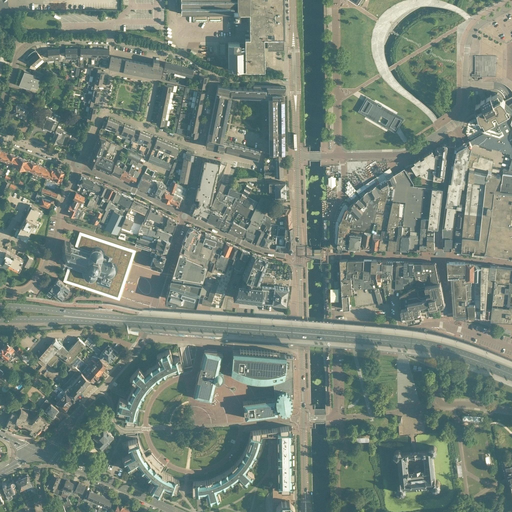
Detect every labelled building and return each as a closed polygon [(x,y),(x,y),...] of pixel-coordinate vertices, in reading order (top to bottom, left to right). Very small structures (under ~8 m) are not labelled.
[(249,12),(250,37),(245,37),(245,42),(228,42),(228,69),(263,69),(263,37),(267,37),(267,49),(282,49),(282,48),(283,48),(282,0),(176,0),(177,13),(233,12),(233,13),(238,13),(238,12),(249,12)] [(71,59),(71,48),(65,48),(65,52),(62,53),(63,61),(66,61),(66,59),(71,59)] [(77,48),(71,48),(71,59),(77,59),(80,59),(80,56),(80,52),(77,52),(77,48)] [(54,60),(53,49),(47,50),(47,52),(44,54),(47,61),(54,60)] [(59,49),(53,49),(54,60),(59,60),(59,61),(63,61),(62,53),(59,53),(59,49)] [(31,52),(30,53),(38,62),(40,64),(44,61),(44,62),(47,61),(44,54),(40,55),(35,50),(34,50),(33,51),(32,52),(31,52)] [(34,65),(38,62),(30,53),(28,55),(26,58),(31,63),(29,68),(35,70),(36,68),(34,65)] [(152,64),(147,63),(111,56),(110,57),(109,64),(108,68),(113,68),(113,67),(116,67),(115,69),(120,70),(121,68),(123,69),(123,70),(128,71),(128,70),(131,70),(130,72),(135,73),(135,71),(138,71),(138,73),(142,74),(143,72),(145,73),(145,75),(160,78),(163,66),(158,65),(159,60),(153,59),(152,64)] [(472,74),(472,77),(474,77),(474,79),(477,79),(477,77),(478,77),(480,77),(496,77),(496,56),(475,56),(475,71),(474,74),(472,74)] [(95,68),(94,71),(93,73),(96,74),(96,77),(95,77),(103,78),(104,73),(100,72),(101,69),(95,68)] [(34,78),(36,75),(23,71),(24,71),(21,78),(22,78),(39,85),(40,80),(34,78)] [(200,75),(199,81),(206,82),(208,77),(204,76),(204,74),(202,74),(202,73),(199,72),(199,75),(200,75)] [(102,84),(103,78),(95,77),(93,76),(92,82),(89,81),(88,84),(91,85),(97,86),(98,83),(102,84)] [(39,85),(22,78),(21,78),(19,85),(18,84),(18,85),(30,89),(31,86),(37,89),(39,85)] [(173,92),(174,85),(167,83),(167,85),(164,84),(164,85),(163,85),(162,88),(163,88),(163,90),(173,92)] [(88,84),(87,90),(88,90),(88,93),(99,96),(100,90),(96,89),(97,86),(91,85),(88,84)] [(207,139),(206,146),(209,147),(217,148),(218,149),(222,149),(222,150),(222,149),(225,150),(241,154),(258,158),(260,150),(227,142),(222,141),(226,123),(231,97),(231,96),(237,96),(268,97),(268,142),(269,147),(269,152),(275,152),(275,155),(280,154),(280,152),(284,152),(283,96),(281,96),(281,93),(285,93),(285,91),(285,88),(285,86),(281,86),(271,86),(270,86),(260,85),(259,85),(257,85),(256,85),(253,85),(253,88),(251,88),(247,87),(244,87),(229,87),(222,85),(218,84),(216,91),(216,94),(207,138),(208,138),(208,140),(207,139)] [(85,93),(83,101),(87,102),(93,103),(94,101),(98,102),(99,96),(88,93),(85,93)] [(511,97),(469,122),(466,133),(470,140),(470,141),(471,141),(471,142),(472,144),(475,143),(486,146),(501,150),(510,153),(511,153),(511,97)] [(365,103),(361,110),(368,113),(371,115),(375,117),(379,119),(381,115),(389,119),(386,124),(390,126),(396,130),(397,127),(402,119),(396,116),(395,116),(392,114),(388,112),(384,110),(380,108),(377,106),(373,103),(367,99),(365,103)] [(31,115),(37,104),(32,102),(29,107),(26,106),(26,105),(27,105),(20,104),(19,107),(15,105),(12,112),(24,118),(26,113),(31,115)] [(87,105),(86,111),(88,111),(96,113),(97,107),(93,106),(93,103),(87,102),(87,105),(86,105),(87,105)] [(41,121),(39,124),(41,125),(42,127),(44,128),(45,127),(50,129),(53,124),(56,125),(59,116),(53,114),(53,115),(52,114),(53,112),(50,111),(50,110),(49,110),(49,109),(48,109),(47,109),(46,110),(46,111),(46,112),(46,113),(45,116),(43,117),(43,118),(43,120),(43,121),(41,121)] [(94,119),(95,113),(88,111),(87,117),(84,116),(83,120),(90,121),(90,118),(94,119)] [(199,121),(200,115),(193,113),(189,112),(188,118),(192,119),(191,119),(199,121)] [(110,129),(113,120),(108,118),(107,122),(104,121),(101,128),(104,129),(105,127),(110,129)] [(168,120),(165,120),(157,118),(157,119),(156,118),(155,121),(156,121),(156,124),(163,125),(163,127),(166,127),(168,120)] [(119,123),(113,120),(110,129),(115,131),(114,133),(117,134),(120,128),(118,127),(119,123)] [(120,128),(117,134),(125,138),(130,127),(124,125),(123,129),(120,128)] [(57,127),(52,141),(61,145),(63,139),(65,135),(62,133),(63,131),(60,129),(60,128),(57,127)] [(125,138),(130,140),(133,141),(136,134),(134,133),(135,129),(130,127),(125,138)] [(142,142),(145,133),(140,131),(139,135),(136,134),(133,141),(141,144),(142,142)] [(151,136),(145,133),(142,142),(147,144),(146,146),(150,147),(152,141),(150,140),(151,136)] [(119,145),(99,136),(87,163),(108,172),(115,154),(119,145)] [(159,149),(162,140),(157,138),(154,147),(159,149)] [(164,151),(168,142),(162,140),(159,149),(164,151)] [(467,188),(470,169),(470,166),(468,165),(470,153),(471,149),(472,144),(471,142),(471,141),(468,143),(467,141),(465,142),(462,144),(457,147),(456,151),(456,153),(456,154),(455,159),(455,163),(453,170),(452,178),(452,182),(450,181),(449,185),(450,186),(449,192),(448,192),(447,193),(447,196),(446,199),(446,200),(447,200),(448,201),(447,204),(451,205),(456,206),(462,206),(462,207),(465,207),(467,194),(463,193),(462,192),(461,192),(462,187),(465,187),(467,188)] [(169,153),(173,144),(168,142),(164,151),(163,154),(169,156),(170,153),(169,153)] [(179,147),(173,144),(169,153),(170,153),(175,155),(176,153),(179,147)] [(437,180),(444,181),(445,177),(444,177),(448,146),(447,145),(444,144),(442,145),(442,146),(440,146),(435,148),(436,153),(435,165),(433,180),(437,180)] [(139,162),(142,155),(128,148),(125,154),(128,155),(128,157),(134,160),(139,162)] [(433,180),(435,165),(436,153),(435,148),(432,150),(421,157),(420,157),(414,160),(409,164),(412,168),(412,169),(415,172),(418,174),(418,175),(420,176),(421,176),(423,177),(426,179),(429,179),(430,179),(433,180)] [(0,159),(6,161),(9,153),(2,151),(0,156),(0,159)] [(184,158),(183,158),(193,160),(194,152),(187,151),(185,158),(184,158)] [(9,153),(6,161),(12,164),(16,156),(12,154),(13,154),(10,153),(9,153)] [(494,190),(497,183),(501,175),(492,173),(492,171),(500,172),(500,169),(492,167),(494,160),(470,153),(468,165),(470,166),(470,169),(467,188),(467,194),(465,207),(463,228),(462,249),(473,251),(474,251),(478,251),(484,252),(485,252),(490,222),(492,213),(494,190)] [(153,164),(156,157),(150,155),(148,161),(153,164)] [(12,164),(12,165),(19,168),(22,158),(19,157),(16,156),(12,164)] [(274,176),(283,176),(282,156),(264,157),(265,172),(265,175),(274,174),(274,176)] [(26,170),(26,169),(29,161),(26,160),(26,159),(24,159),(22,158),(19,168),(26,170)] [(198,216),(206,219),(210,208),(208,207),(209,203),(211,203),(217,173),(218,169),(219,164),(220,161),(203,158),(195,197),(196,197),(196,200),(195,201),(194,201),(189,212),(193,214),(197,216),(198,216)] [(115,164),(111,173),(115,175),(119,177),(124,164),(125,163),(118,160),(116,164),(115,164)] [(33,172),(36,164),(36,163),(33,162),(29,161),(26,169),(33,172)] [(134,170),(138,163),(134,161),(132,165),(128,172),(124,179),(128,182),(129,180),(134,169),(134,170)] [(129,180),(134,182),(143,166),(138,163),(134,170),(134,169),(129,180)] [(33,172),(31,176),(38,179),(39,174),(43,166),(36,164),(33,172)] [(128,172),(125,170),(127,165),(124,164),(119,177),(124,179),(128,172)] [(46,177),(47,176),(49,169),(43,166),(39,174),(46,177)] [(146,190),(150,192),(156,180),(155,179),(159,173),(147,167),(137,185),(137,186),(146,191),(146,190)] [(432,187),(432,186),(430,186),(429,186),(428,186),(427,186),(414,185),(414,183),(407,172),(408,172),(407,171),(405,168),(404,168),(404,167),(403,168),(403,169),(402,168),(401,169),(401,170),(401,169),(400,170),(394,174),(396,181),(393,198),(392,201),(400,202),(405,202),(404,217),(403,226),(411,226),(410,230),(411,230),(417,231),(421,231),(422,217),(429,218),(431,203),(432,196),(432,187)] [(47,176),(46,177),(53,179),(56,170),(53,169),(50,168),(49,169),(47,176)] [(56,170),(53,179),(60,182),(61,180),(62,177),(64,172),(63,172),(60,171),(57,169),(56,170)] [(511,169),(509,169),(503,169),(502,182),(501,182),(500,190),(499,190),(500,184),(497,183),(494,190),(492,213),(490,222),(485,252),(486,252),(493,253),(511,255),(511,169)] [(393,198),(396,181),(394,174),(393,174),(392,172),(385,176),(387,178),(389,183),(387,193),(386,200),(386,201),(390,202),(391,197),(393,198)] [(81,174),(79,178),(80,178),(77,184),(79,185),(77,191),(81,193),(88,177),(81,174)] [(88,195),(94,180),(88,177),(81,193),(88,196),(88,195)] [(387,193),(389,183),(387,178),(380,183),(383,190),(384,189),(384,193),(387,193)] [(98,192),(101,184),(94,180),(88,195),(93,197),(93,196),(95,197),(98,192)] [(156,180),(150,192),(150,193),(160,198),(166,185),(156,180)] [(165,187),(161,197),(163,198),(162,199),(170,202),(173,194),(177,183),(177,181),(173,180),(173,181),(171,186),(170,186),(169,186),(168,187),(167,187),(166,188),(165,187)] [(384,193),(384,189),(383,190),(380,183),(378,180),(376,182),(381,190),(379,199),(378,204),(377,211),(384,213),(385,205),(386,201),(386,200),(387,193),(384,193)] [(5,181),(1,188),(7,191),(10,183),(5,181)] [(328,207),(336,207),(335,195),(334,195),(334,184),(331,184),(331,181),(327,181),(328,207)] [(279,182),(269,183),(269,191),(275,191),(275,198),(279,198),(280,202),(285,202),(285,196),(285,191),(285,187),(285,182),(282,182),(281,182),(279,182)] [(378,204),(379,199),(381,190),(376,182),(367,188),(372,196),(370,197),(366,205),(367,206),(371,202),(378,204)] [(187,188),(177,183),(173,194),(170,202),(178,206),(181,200),(184,201),(187,185),(187,188)] [(100,201),(107,186),(101,184),(98,192),(99,192),(95,199),(100,201)] [(247,196),(250,190),(251,188),(246,185),(242,193),(229,189),(229,190),(227,195),(228,196),(228,195),(229,195),(232,196),(234,197),(236,198),(240,199),(244,200),(247,196)] [(108,201),(113,189),(107,186),(100,201),(98,206),(103,208),(107,200),(108,201)] [(439,228),(443,193),(443,188),(433,187),(432,196),(431,203),(429,218),(428,227),(435,228),(437,228),(438,228),(439,228)] [(372,196),(367,188),(364,190),(359,193),(361,197),(359,198),(366,205),(370,197),(372,196)] [(106,209),(101,220),(107,222),(121,193),(113,189),(108,201),(104,208),(106,209)] [(250,218),(261,197),(255,194),(250,190),(247,196),(244,200),(238,212),(236,215),(234,218),(233,221),(228,230),(242,236),(247,225),(248,226),(252,219),(250,218)] [(217,224),(217,225),(224,211),(232,196),(229,195),(228,195),(228,196),(227,195),(225,194),(218,191),(210,208),(206,219),(206,220),(211,223),(213,220),(215,221),(214,223),(215,223),(217,224)] [(73,198),(74,199),(81,202),(82,202),(84,203),(87,197),(84,195),(84,196),(76,193),(73,198)] [(121,193),(107,222),(104,229),(119,235),(121,230),(122,225),(121,225),(125,215),(129,208),(133,198),(121,193)] [(36,198),(35,202),(38,203),(48,207),(48,206),(49,206),(50,205),(49,204),(49,203),(50,201),(42,198),(43,196),(37,194),(36,198)] [(366,205),(359,198),(357,195),(352,199),(354,202),(363,211),(367,206),(366,205)] [(225,220),(232,206),(230,205),(234,197),(232,196),(224,211),(217,225),(217,224),(217,225),(221,227),(225,220)] [(98,206),(100,201),(95,199),(90,197),(87,205),(91,206),(90,207),(97,210),(97,209),(100,210),(102,211),(103,208),(98,206)] [(260,224),(263,217),(265,214),(265,213),(270,203),(271,199),(262,198),(261,197),(250,218),(252,219),(248,226),(247,225),(242,236),(252,241),(258,226),(260,224)] [(133,198),(129,208),(144,214),(148,205),(143,202),(142,204),(138,202),(138,200),(133,198)] [(236,215),(238,212),(244,200),(240,199),(236,198),(232,206),(225,220),(221,227),(228,230),(233,221),(234,218),(236,215)] [(80,206),(81,202),(74,199),(71,205),(82,210),(83,207),(80,206)] [(399,227),(399,217),(400,202),(392,201),(392,203),(390,213),(387,228),(388,228),(388,231),(390,231),(388,248),(396,248),(397,236),(399,227)] [(348,206),(348,207),(357,215),(356,217),(357,218),(363,211),(354,202),(352,203),(348,206)] [(373,229),(374,224),(376,213),(377,211),(378,204),(371,202),(367,206),(363,211),(357,218),(355,221),(353,223),(352,226),(351,226),(351,231),(350,234),(349,247),(350,247),(354,247),(359,247),(359,248),(360,248),(361,239),(363,240),(364,232),(364,231),(368,228),(373,229)] [(343,206),(339,214),(355,221),(357,218),(356,217),(357,215),(348,207),(348,206),(346,203),(343,206)] [(70,204),(68,210),(70,211),(68,215),(73,217),(74,216),(75,216),(79,218),(83,210),(82,210),(71,205),(70,204)] [(456,206),(451,205),(447,204),(446,204),(445,209),(445,210),(444,215),(444,216),(443,220),(443,221),(443,226),(443,227),(443,229),(443,230),(443,237),(443,245),(444,245),(444,249),(452,249),(453,227),(456,216),(456,212),(456,206)] [(42,211),(31,205),(25,218),(23,217),(23,216),(21,221),(23,222),(16,234),(25,239),(30,229),(34,231),(39,222),(35,220),(38,215),(39,216),(42,211)] [(387,228),(390,213),(391,206),(389,205),(385,205),(384,213),(384,214),(381,232),(381,233),(381,234),(379,248),(383,248),(388,248),(390,231),(388,231),(388,228),(387,228)] [(152,222),(157,210),(157,209),(156,209),(150,206),(144,222),(147,224),(150,217),(150,218),(151,218),(149,221),(152,222)] [(463,228),(465,207),(462,207),(462,206),(456,206),(456,212),(458,213),(457,227),(456,227),(455,249),(462,249),(463,228)] [(290,213),(291,213),(290,207),(287,208),(287,207),(283,207),(282,207),(282,208),(279,208),(279,209),(274,209),(274,217),(270,217),(265,214),(263,217),(265,219),(271,223),(276,224),(285,226),(291,226),(291,225),(292,225),(291,220),(290,213)] [(159,221),(161,212),(157,210),(152,222),(151,224),(155,225),(157,220),(159,221)] [(176,220),(161,212),(159,221),(157,220),(155,225),(173,231),(176,221),(176,220)] [(381,232),(384,214),(376,213),(374,224),(373,229),(372,232),(373,233),(372,240),(371,248),(378,248),(379,240),(381,233),(381,232)] [(352,226),(353,223),(355,221),(339,214),(337,220),(337,221),(336,221),(335,228),(351,231),(351,226),(352,226)] [(122,225),(121,230),(125,231),(129,233),(137,235),(139,231),(141,225),(132,223),(133,219),(125,215),(121,225),(122,225)] [(97,225),(100,219),(94,216),(91,222),(97,225)] [(258,226),(252,241),(258,244),(258,243),(260,244),(263,239),(264,235),(266,232),(271,223),(265,219),(263,217),(260,224),(258,226)] [(401,248),(403,226),(404,217),(399,217),(399,227),(397,236),(396,248),(396,251),(401,251),(401,249),(401,248)] [(428,230),(428,227),(429,218),(422,217),(421,231),(420,244),(420,249),(427,249),(428,230)] [(139,231),(137,235),(139,236),(139,235),(142,236),(143,232),(154,236),(158,237),(170,241),(172,234),(164,231),(159,230),(160,229),(156,228),(157,227),(154,226),(147,224),(144,222),(142,222),(141,225),(139,231)] [(271,241),(272,238),(273,234),(276,224),(271,223),(266,232),(264,235),(263,239),(260,244),(260,245),(269,247),(271,241)] [(271,241),(269,247),(275,248),(278,249),(288,250),(288,249),(290,249),(291,249),(291,247),(292,247),(293,237),(292,237),(292,228),(291,228),(291,226),(285,226),(276,224),(273,234),(272,238),(271,241)] [(409,249),(411,230),(410,230),(411,226),(403,226),(401,248),(401,249),(409,249)] [(207,264),(208,259),(209,258),(216,238),(216,237),(205,232),(204,234),(200,232),(200,231),(196,229),(193,228),(192,228),(191,227),(190,227),(189,228),(188,228),(188,229),(187,230),(188,230),(186,233),(184,238),(184,239),(182,242),(181,244),(179,250),(178,255),(175,264),(174,268),(172,273),(172,272),(172,275),(171,279),(170,279),(164,299),(175,303),(175,300),(177,301),(193,303),(195,303),(197,300),(199,292),(201,284),(202,280),(204,273),(206,266),(207,264)] [(434,231),(435,228),(428,227),(428,230),(427,249),(435,249),(435,247),(435,244),(435,243),(435,239),(435,231),(434,231)] [(349,247),(350,234),(351,231),(335,228),(335,233),(335,241),(335,242),(336,243),(337,244),(338,244),(339,246),(340,246),(340,247),(349,247)] [(371,233),(372,232),(373,229),(368,228),(364,231),(364,232),(363,240),(362,248),(369,248),(371,233)] [(417,249),(417,234),(417,231),(411,230),(409,249),(417,249)] [(59,260),(59,261),(59,262),(60,262),(63,263),(63,264),(63,265),(64,265),(65,265),(66,265),(67,264),(68,265),(68,266),(70,266),(70,268),(66,278),(66,279),(68,280),(74,282),(118,296),(133,251),(81,234),(77,247),(73,246),(73,245),(73,244),(71,243),(71,242),(70,242),(65,241),(64,240),(64,241),(64,242),(63,246),(62,246),(62,247),(63,248),(63,247),(65,248),(64,251),(62,255),(61,258),(61,259),(61,258),(60,259),(59,259),(59,260)] [(168,246),(170,241),(154,236),(154,237),(153,241),(156,242),(156,243),(168,246)] [(212,260),(220,239),(216,238),(209,258),(208,259),(212,260)] [(135,243),(134,246),(150,251),(153,243),(141,239),(139,244),(135,243)] [(219,252),(223,240),(220,239),(212,260),(212,261),(216,263),(217,259),(218,255),(219,253),(219,252)] [(216,263),(215,266),(223,269),(228,255),(232,244),(226,242),(224,241),(220,251),(221,251),(219,256),(218,255),(217,259),(216,263)] [(166,252),(168,246),(156,243),(154,248),(166,252)] [(228,255),(223,269),(226,271),(232,257),(234,258),(235,258),(239,247),(232,244),(228,255)] [(0,262),(6,266),(8,262),(18,268),(21,263),(23,264),(22,264),(28,267),(33,258),(27,255),(26,256),(23,254),(21,258),(11,252),(12,249),(12,250),(7,248),(8,247),(6,250),(0,246),(0,262)] [(246,258),(249,252),(242,249),(239,247),(235,258),(234,258),(232,263),(231,266),(234,267),(235,267),(234,268),(239,270),(242,267),(244,264),(246,258)] [(153,256),(150,266),(159,269),(159,268),(161,269),(165,255),(157,252),(151,250),(150,254),(153,255),(153,256)] [(264,275),(264,276),(263,275),(262,275),(268,260),(252,253),(242,277),(244,277),(247,278),(245,284),(241,283),(238,283),(233,297),(243,298),(243,299),(244,298),(247,298),(247,299),(248,299),(251,299),(251,300),(252,300),(252,299),(255,299),(255,300),(256,300),(258,300),(259,300),(259,301),(260,301),(260,302),(262,302),(264,303),(267,303),(269,303),(272,303),(272,302),(274,302),(286,304),(288,287),(284,287),(282,286),(281,286),(280,286),(276,286),(273,285),(274,284),(274,283),(274,282),(274,281),(273,280),(273,279),(272,278),(271,277),(270,276),(269,276),(268,275),(265,275),(264,275)] [(347,277),(348,258),(340,259),(340,263),(341,271),(338,271),(338,277),(347,277)] [(363,278),(364,258),(348,258),(347,277),(353,276),(353,280),(354,287),(354,288),(363,288),(363,278)] [(371,278),(372,259),(365,258),(364,258),(363,278),(363,288),(374,288),(373,285),(372,280),(372,279),(371,278)] [(372,280),(373,285),(374,288),(375,292),(376,295),(377,299),(379,304),(383,304),(383,303),(382,299),(380,294),(379,291),(378,288),(379,287),(378,287),(378,284),(377,283),(377,280),(377,276),(377,259),(372,259),(371,278),(372,279),(372,280)] [(404,284),(404,260),(397,260),(393,260),(392,272),(393,288),(396,288),(398,288),(404,287),(404,284)] [(423,266),(422,262),(414,261),(415,273),(417,280),(419,280),(422,279),(422,274),(423,273),(423,270),(423,266)] [(466,279),(465,261),(447,261),(448,277),(453,277),(452,281),(452,283),(451,284),(451,285),(451,286),(451,287),(451,288),(452,289),(452,290),(452,291),(452,292),(452,293),(453,293),(454,293),(456,315),(469,314),(469,317),(476,317),(475,302),(467,301),(467,292),(467,285),(466,280),(466,279)] [(435,262),(429,262),(422,262),(423,266),(423,270),(423,273),(422,274),(422,279),(419,280),(420,285),(439,281),(435,262)] [(475,277),(475,263),(466,262),(466,280),(467,285),(467,292),(467,301),(475,302),(475,292),(475,287),(475,277)] [(487,292),(490,265),(481,264),(481,282),(481,290),(481,293),(481,298),(481,304),(481,311),(481,317),(486,317),(486,312),(486,309),(487,295),(487,292)] [(495,277),(496,265),(490,265),(487,292),(494,292),(495,277)] [(511,291),(511,289),(511,267),(508,267),(506,267),(497,265),(496,265),(495,277),(494,292),(493,298),(492,309),(491,317),(491,320),(511,321),(511,305),(510,305),(511,295),(511,291)] [(207,270),(206,275),(215,278),(217,270),(214,269),(213,272),(209,271),(207,270)] [(49,289),(49,290),(60,299),(63,295),(65,296),(68,292),(66,291),(71,285),(74,282),(68,280),(65,283),(58,278),(57,279),(56,280),(56,281),(55,281),(55,282),(55,283),(54,284),(53,285),(52,285),(52,286),(52,285),(51,285),(51,286),(50,286),(50,287),(49,287),(49,288),(49,289)] [(439,281),(420,285),(415,286),(400,295),(402,314),(402,318),(403,319),(404,319),(404,318),(408,317),(409,323),(417,322),(420,321),(422,318),(421,310),(434,307),(438,307),(442,306),(443,306),(445,303),(445,302),(444,302),(444,300),(443,296),(442,296),(442,295),(443,294),(442,291),(441,290),(439,281)] [(212,301),(218,284),(213,282),(207,300),(208,300),(212,301)] [(350,308),(349,294),(342,294),(343,308),(346,308),(350,308)] [(422,332),(420,331),(419,334),(421,335),(420,338),(423,339),(424,336),(427,337),(428,334),(425,333),(426,330),(423,329),(422,332)] [(58,357),(65,363),(68,360),(69,362),(72,358),(74,361),(75,360),(78,357),(75,355),(80,350),(84,345),(85,343),(84,342),(78,337),(77,338),(78,339),(76,341),(75,340),(73,340),(72,343),(73,344),(68,349),(62,344),(61,344),(62,343),(62,341),(59,340),(58,341),(56,339),(39,357),(46,362),(51,366),(58,357)] [(88,345),(92,340),(88,337),(84,342),(85,343),(88,345)] [(96,344),(92,340),(88,345),(98,353),(100,350),(95,346),(96,344)] [(0,352),(0,353),(0,352),(0,358),(2,361),(4,362),(5,363),(6,363),(7,362),(8,362),(9,361),(9,360),(10,361),(13,357),(12,356),(13,354),(14,354),(15,352),(20,356),(21,355),(24,351),(19,346),(15,350),(14,349),(10,346),(7,343),(4,346),(3,348),(2,347),(0,349),(0,352)] [(111,361),(112,361),(113,359),(113,358),(112,357),(117,352),(108,344),(99,355),(103,358),(104,357),(110,361),(111,361)] [(120,398),(116,411),(121,412),(120,420),(128,420),(129,431),(131,430),(130,420),(136,421),(136,417),(137,414),(137,410),(138,407),(139,403),(141,400),(142,397),(144,394),(146,391),(148,388),(151,385),(153,383),(156,380),(159,378),(162,376),(165,374),(168,372),(171,371),(175,369),(178,368),(181,368),(178,352),(170,354),(169,350),(157,355),(159,359),(152,363),(144,369),(142,371),(139,368),(130,378),(134,381),(132,384),(127,392),(124,399),(124,400),(120,398)] [(292,397),(291,396),(293,395),(293,388),(293,384),(293,373),(292,355),(279,354),(273,353),(253,352),(239,351),(233,350),(231,373),(233,374),(234,375),(236,376),(238,377),(241,378),(244,379),(247,380),(250,381),(256,382),(261,382),(264,382),(267,382),(270,381),(272,381),(273,381),(275,397),(243,402),(245,418),(278,413),(277,411),(280,410),(282,411),(284,411),(286,410),(287,410),(289,409),(290,408),(291,406),(292,404),(293,403),(293,401),(292,399),(292,397)] [(92,356),(90,358),(90,359),(103,369),(104,368),(106,367),(107,366),(107,365),(107,364),(96,355),(94,357),(92,356)] [(82,388),(84,386),(90,379),(85,375),(75,366),(72,364),(74,361),(72,358),(69,362),(68,360),(65,363),(70,368),(68,370),(70,371),(71,369),(76,373),(73,375),(68,381),(61,387),(74,398),(75,397),(76,396),(77,396),(78,395),(78,394),(80,391),(82,389),(82,388)] [(90,359),(86,363),(87,365),(98,374),(99,374),(100,374),(102,373),(101,371),(103,369),(90,359)] [(98,374),(87,365),(82,371),(87,375),(93,380),(95,377),(95,378),(98,374)] [(195,428),(278,417),(274,387),(273,376),(275,376),(275,370),(223,377),(211,378),(212,372),(198,369),(196,366),(184,368),(184,374),(187,394),(190,393),(195,428)] [(69,405),(74,398),(61,387),(56,383),(54,385),(60,391),(57,394),(61,397),(60,398),(53,391),(51,393),(55,397),(54,397),(58,400),(56,402),(65,410),(69,405)] [(43,404),(39,407),(44,410),(52,416),(54,416),(55,414),(55,412),(58,408),(50,402),(46,399),(44,402),(43,404)] [(12,411),(8,420),(6,425),(12,428),(15,422),(24,427),(25,425),(31,427),(29,430),(37,433),(43,427),(45,428),(50,423),(39,413),(32,420),(26,417),(28,412),(21,409),(19,414),(12,411)] [(100,450),(113,436),(103,426),(93,436),(95,437),(94,438),(93,437),(90,440),(93,443),(94,442),(95,443),(94,444),(100,450)] [(291,427),(272,429),(273,489),(278,489),(278,506),(277,507),(277,508),(276,509),(276,511),(275,511),(294,511),(295,511),(295,510),(294,509),(293,436),(291,436),(291,427)] [(130,441),(122,443),(123,446),(124,448),(124,451),(125,453),(127,455),(123,457),(129,469),(133,466),(134,467),(134,469),(135,470),(136,471),(137,472),(133,475),(142,485),(146,480),(147,481),(148,482),(149,483),(150,484),(151,485),(149,488),(160,495),(162,491),(164,492),(167,493),(169,494),(171,495),(174,495),(175,491),(184,493),(193,493),(193,498),(203,497),(206,497),(207,501),(220,498),(218,494),(222,492),(226,490),(230,488),(234,486),(237,483),(241,481),(244,484),(253,475),(250,472),(252,469),(257,461),(262,452),(265,443),(267,433),(267,430),(251,432),(250,435),(249,439),(248,442),(247,445),(246,448),(244,451),(243,454),(241,457),(239,460),(237,463),(234,465),(232,467),(229,470),(226,472),(223,474),(220,475),(217,477),(214,478),(211,479),(207,480),(204,481),(200,482),(197,482),(193,482),(193,487),(185,487),(177,485),(178,480),(175,479),(171,478),(168,476),(164,474),(161,472),(159,470),(156,468),(153,466),(151,463),(149,461),(146,458),(145,455),(143,452),(141,449),(140,446),(139,443),(137,439),(132,441),(131,430),(129,431),(130,441)] [(439,481),(438,481),(437,481),(437,480),(436,480),(433,454),(434,454),(434,453),(435,453),(436,452),(436,451),(436,450),(437,450),(436,449),(436,448),(436,447),(435,447),(435,446),(434,446),(433,446),(432,446),(431,446),(430,446),(430,447),(429,447),(429,448),(429,449),(428,449),(428,450),(418,451),(417,451),(415,452),(413,452),(412,452),(402,453),(401,452),(401,451),(400,451),(400,450),(399,450),(398,450),(397,450),(396,450),(396,451),(395,451),(395,452),(394,452),(394,453),(394,454),(394,455),(395,455),(395,456),(396,457),(397,457),(398,457),(399,457),(401,484),(400,484),(399,485),(398,485),(398,486),(397,487),(397,488),(397,489),(398,490),(398,491),(398,492),(399,492),(400,492),(401,493),(402,493),(403,493),(404,492),(405,492),(405,491),(406,490),(406,489),(406,488),(432,485),(432,486),(433,486),(433,487),(434,487),(434,488),(435,488),(436,488),(437,488),(438,488),(439,488),(439,487),(440,487),(440,486),(440,485),(440,484),(440,483),(440,482),(439,482),(439,481)] [(26,476),(21,478),(25,487),(28,486),(29,487),(31,486),(31,487),(34,486),(34,487),(34,486),(33,484),(34,484),(33,480),(32,481),(33,481),(30,482),(29,480),(30,480),(28,477),(29,476),(28,475),(27,474),(26,475),(26,476)] [(56,486),(59,479),(60,477),(58,476),(53,474),(50,480),(50,479),(48,483),(52,485),(51,489),(54,490),(53,493),(57,495),(59,488),(56,486)] [(21,477),(16,479),(21,491),(23,490),(23,488),(25,487),(21,478),(21,477)] [(62,486),(60,490),(64,491),(64,493),(67,494),(68,494),(66,498),(67,500),(69,499),(69,498),(72,491),(70,490),(73,483),(66,480),(65,481),(62,486)] [(4,488),(0,489),(2,493),(5,499),(8,498),(9,499),(12,498),(12,496),(11,492),(12,492),(13,493),(17,491),(14,486),(15,486),(15,484),(14,482),(13,482),(11,482),(7,484),(6,483),(5,482),(3,483),(2,485),(4,488)] [(78,482),(76,488),(75,489),(74,492),(77,493),(78,491),(82,492),(85,485),(78,482)] [(86,492),(84,497),(89,499),(88,502),(89,502),(88,504),(90,505),(95,493),(92,492),(92,491),(91,490),(90,491),(89,490),(88,493),(86,492)] [(97,505),(101,495),(100,495),(100,494),(98,494),(97,494),(95,493),(90,505),(89,507),(91,508),(93,503),(97,505)] [(99,511),(106,498),(103,497),(103,496),(102,495),(101,496),(101,495),(97,505),(96,506),(99,507),(97,511),(99,511)] [(106,498),(99,511),(102,511),(104,509),(105,506),(108,508),(112,500),(111,500),(111,499),(109,498),(108,499),(106,498)] [(60,508),(54,510),(54,511),(65,511),(65,509),(66,508),(65,506),(71,503),(69,499),(67,500),(59,503),(60,506),(59,506),(60,508)]
